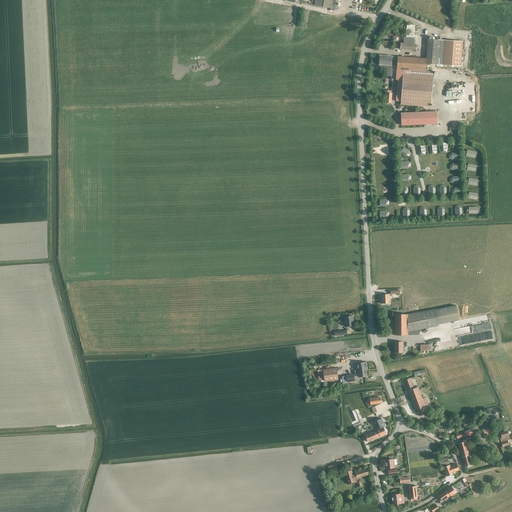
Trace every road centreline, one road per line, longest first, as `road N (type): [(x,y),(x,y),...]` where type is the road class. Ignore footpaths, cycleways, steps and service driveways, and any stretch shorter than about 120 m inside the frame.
road 1 (unclassified): [(397,412),(370,322),(358,92),(361,55),(389,0)]
road 2 (unclassified): [(404,511),(464,475),(447,446),(412,429)]
